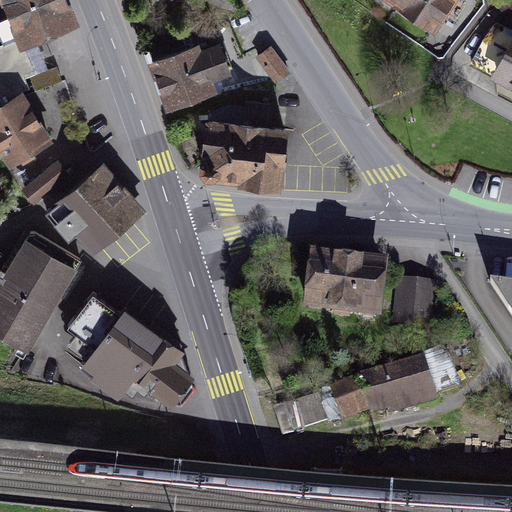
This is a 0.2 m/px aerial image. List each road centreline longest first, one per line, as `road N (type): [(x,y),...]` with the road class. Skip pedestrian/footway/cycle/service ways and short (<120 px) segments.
road 1 (primary): [(178,235),(265,511)]
road 2 (residential): [(415,221),(272,0)]
road 3 (primary): [(95,0),(178,235)]
road 4 (residential): [(415,221),(267,217),(178,235)]
